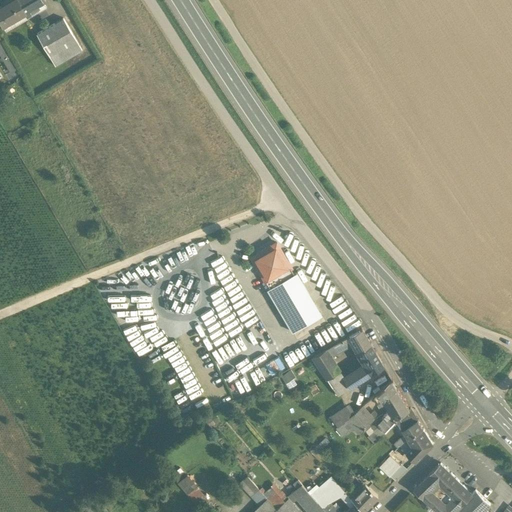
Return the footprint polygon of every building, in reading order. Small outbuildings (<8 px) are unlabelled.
[(10,0),(11,1),(0,7),(0,23),(2,26),(23,14),(24,13),(16,0),(10,0)] [(43,0),(16,0),(24,13),(23,14),(25,17),(30,14),(28,11),(44,2),(43,0)] [(23,14),(2,26),(5,32),(27,20),(25,17),(23,14)] [(75,41),(62,19),(36,35),(48,56),(75,41)] [(75,41),(48,56),(54,66),(81,51),(75,41)] [(17,70),(1,42),(0,43),(0,57),(10,74),(17,70)] [(275,242),(250,258),(265,283),(266,283),(269,288),(293,274),(290,269),(291,268),(275,242)] [(269,288),(266,290),(291,332),(320,315),(295,272),(293,274),(269,288)] [(375,352),(360,328),(347,336),(350,342),(362,361),(375,352)] [(347,336),(331,345),(335,351),(350,342),(347,336)] [(335,351),(331,345),(324,348),(330,357),(336,353),(335,351)] [(330,357),(324,348),(311,356),(326,378),(338,370),(330,357)] [(375,352),(362,361),(364,364),(370,374),(384,366),(375,352)] [(283,367),(279,358),(266,365),(271,373),(277,369),(277,370),(283,367)] [(343,377),(343,378),(349,387),(370,374),(364,364),(343,377)] [(287,388),(297,382),(289,369),(280,374),(287,388)] [(338,370),(326,378),(331,385),(343,378),(343,377),(338,370)] [(387,403),(384,398),(398,389),(392,380),(374,397),(381,407),(387,403)] [(398,389),(384,398),(387,403),(395,416),(397,419),(410,410),(398,389)] [(353,417),(356,415),(350,406),(332,419),(339,429),(353,417)] [(379,427),(381,425),(364,407),(356,415),(353,417),(339,429),(337,431),(343,438),(353,429),(359,437),(366,431),(372,439),(376,435),(382,429),(379,427)] [(410,410),(397,419),(399,421),(401,425),(416,416),(412,409),(410,410)] [(390,421),(387,419),(381,425),(383,427),(388,432),(399,421),(397,419),(395,416),(390,421)] [(416,416),(401,425),(410,439),(424,429),(416,416)] [(210,419),(204,423),(209,429),(215,425),(210,419)] [(381,439),(388,432),(383,427),(382,429),(376,435),(381,439)] [(424,429),(410,439),(411,441),(415,447),(429,437),(424,429)] [(429,437),(415,447),(409,454),(418,462),(434,444),(429,437)] [(411,441),(410,439),(401,447),(409,454),(415,447),(411,441)] [(149,455),(135,465),(138,469),(152,458),(149,455)] [(402,466),(392,457),(381,468),(391,477),(402,466)] [(442,464),(414,489),(436,508),(443,500),(435,493),(443,485),(450,492),(461,482),(442,464)] [(402,466),(391,477),(398,483),(408,472),(402,466)] [(373,483),(361,472),(357,477),(363,483),(365,485),(368,488),(373,483)] [(197,488),(198,487),(188,476),(186,477),(183,474),(176,480),(179,483),(178,484),(201,511),(210,502),(197,488)] [(239,485),(251,498),(259,490),(248,478),(239,485)] [(345,492),(332,478),(316,492),(311,496),(322,508),(327,503),(340,496),(345,492)] [(297,480),(293,485),(296,489),(301,485),(297,480)] [(474,495),(461,482),(450,492),(455,497),(463,505),(474,495)] [(363,483),(355,492),(357,494),(365,485),(363,483)] [(262,488),(260,491),(267,499),(276,509),(284,502),(279,496),(282,493),(275,485),(266,492),(262,488)] [(295,490),(289,485),(286,489),(291,494),(295,490)] [(307,491),(301,485),(296,489),(295,490),(291,494),(308,511),(325,511),(311,496),(307,491)] [(368,488),(365,485),(357,494),(352,499),(363,511),(378,497),(368,488)] [(312,487),(307,491),(311,496),(316,492),(312,487)] [(357,494),(355,492),(350,487),(345,492),(352,499),(357,494)] [(260,491),(259,490),(251,498),(259,507),(267,499),(260,491)] [(474,495),(463,505),(456,511),(484,511),(492,503),(478,491),(474,495)] [(345,492),(340,496),(354,511),(363,511),(352,499),(345,492)] [(448,504),(440,511),(456,511),(463,505),(455,497),(448,504)] [(259,507),(253,511),(272,511),(276,509),(267,499),(259,507)] [(440,511),(448,504),(443,500),(436,508),(439,511),(440,511)] [(293,510),(285,501),(284,502),(276,509),(278,511),(298,511),(295,508),(293,510)] [(334,511),(327,503),(322,508),(325,511),(334,511)]
